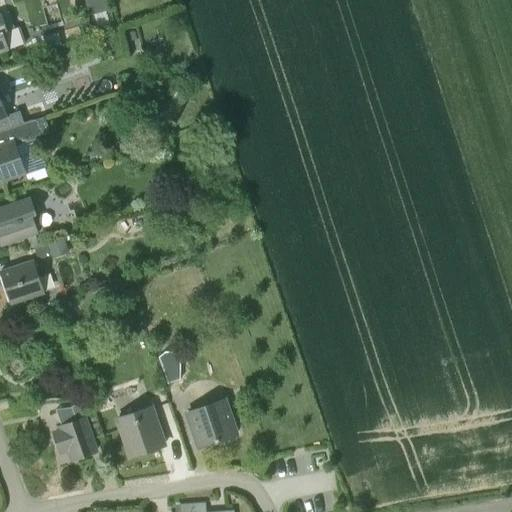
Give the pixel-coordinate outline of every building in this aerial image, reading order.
[(89,0),(92,11),(109,6),(107,0),(89,0)] [(0,53),(9,50),(14,48),(2,14),(0,14),(0,53)] [(67,26),(46,33),(50,44),(71,37),(67,26)] [(105,33),(110,50),(123,46),(118,29),(105,33)] [(42,101),(23,108),(28,121),(47,115),(42,101)] [(0,183),(26,174),(15,140),(0,145),(0,183)] [(38,244),(35,235),(39,234),(33,217),(37,215),(31,198),(0,208),(0,244),(1,247),(25,238),(28,247),(38,244)] [(68,250),(64,238),(47,244),(51,256),(68,250)] [(51,256),(47,244),(36,247),(40,259),(51,256)] [(11,305),(45,293),(34,261),(0,273),(11,305)] [(166,351),(158,357),(168,384),(181,380),(181,351),(166,351)] [(97,410),(110,405),(106,394),(93,399),(97,410)] [(199,448),(236,435),(225,401),(187,414),(199,448)] [(97,453),(85,420),(80,405),(73,408),(73,409),(57,411),(63,428),(62,428),(66,439),(58,442),(62,453),(70,450),(74,461),(97,453)] [(130,458),(164,446),(152,408),(118,420),(130,458)]
